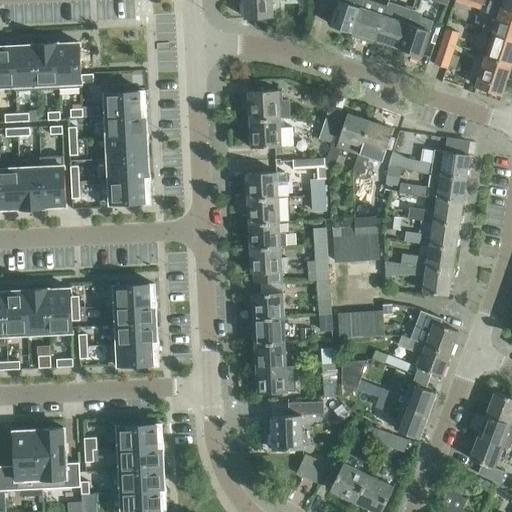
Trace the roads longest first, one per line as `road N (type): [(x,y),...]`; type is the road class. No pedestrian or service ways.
road 1 (residential): [(511,124),(308,58),(265,49),(198,51)]
road 2 (residential): [(223,386),(0,397)]
road 3 (residential): [(209,230),(0,241)]
road 4 (residential): [(209,230),(198,51)]
road 5 (residential): [(415,511),(474,348)]
road 6 (residential): [(223,386),(209,230)]
road 7 (residential): [(257,511),(229,458),(223,386)]
road 8 (residential): [(474,348),(511,232)]
